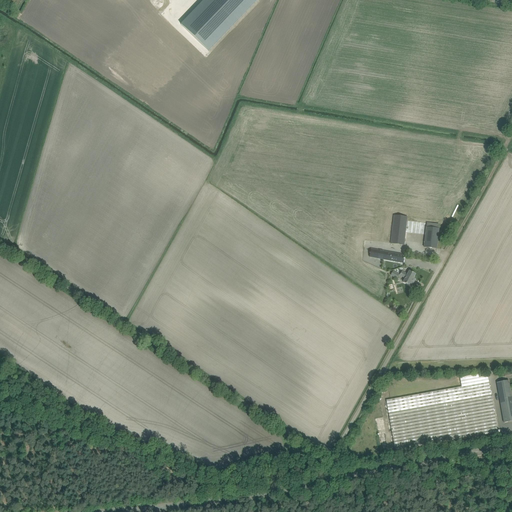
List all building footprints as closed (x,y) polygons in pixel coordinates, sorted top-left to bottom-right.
[(204,0),(181,25),(209,51),(257,0),(204,0)] [(394,215),(391,244),(404,245),(407,217),(394,215)] [(439,225),(427,223),(424,247),(437,249),(439,229),(439,225)] [(369,257),(403,263),(405,255),(371,249),(369,257)] [(390,276),(397,279),(399,274),(393,271),(390,276)] [(403,282),(407,284),(411,287),(415,279),(413,278),(415,274),(411,272),(409,271),(407,275),(402,272),(400,275),(406,278),(403,282)] [(460,378),(461,387),(391,400),(386,400),(395,451),(497,433),(496,428),(491,395),(489,382),(488,376),(479,378),(478,374),(460,378)] [(497,383),(504,423),(511,421),(511,400),(509,381),(497,383)]
